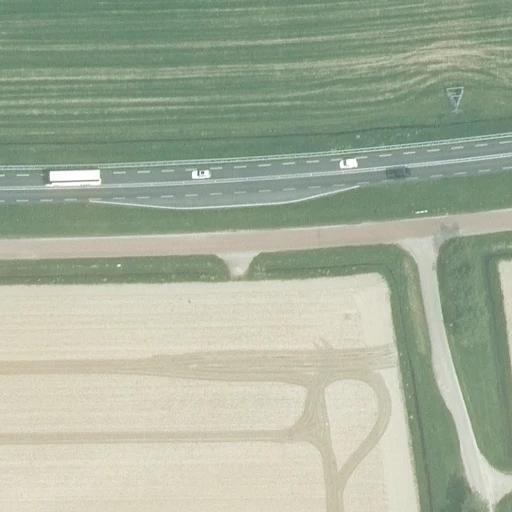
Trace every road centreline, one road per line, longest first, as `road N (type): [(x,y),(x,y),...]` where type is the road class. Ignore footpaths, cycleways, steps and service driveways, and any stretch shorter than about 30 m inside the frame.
road 1 (primary): [(0,188),(321,175),(511,154)]
road 2 (unclassified): [(0,248),(237,248),(420,227)]
road 3 (unclassified): [(487,511),(436,334),(420,227)]
